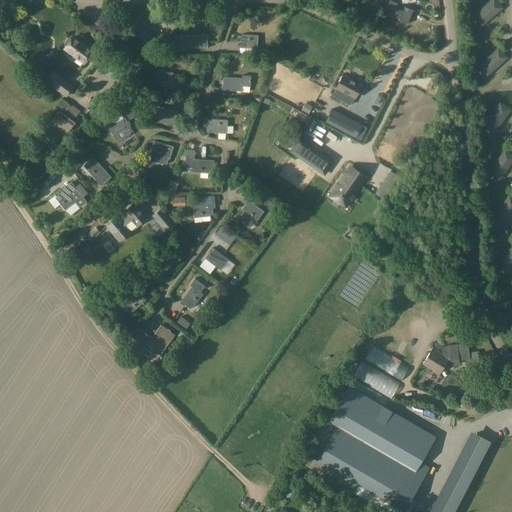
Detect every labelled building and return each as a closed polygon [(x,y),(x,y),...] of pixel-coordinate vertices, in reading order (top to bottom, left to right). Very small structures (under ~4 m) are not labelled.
[(495,0),(492,0),(474,16),(482,25),(502,8),(495,0)] [(391,2),(386,15),(394,18),(397,11),(403,14),(401,21),(408,24),(413,10),(406,8),(404,11),(397,9),(399,5),(391,2)] [(137,21),(120,40),(139,57),(155,38),(137,21)] [(206,33),(180,33),(180,46),(206,46),(206,33)] [(236,46),(238,46),(257,47),(257,35),(241,34),(241,36),(238,36),(238,42),(237,42),(236,46)] [(65,44),(66,45),(64,49),(83,64),(93,51),(74,36),(71,39),(69,38),(66,40),(65,44)] [(498,49),(478,67),(487,76),(488,75),(507,58),(498,49)] [(157,70),(157,71),(156,84),(176,85),(177,85),(177,79),(176,79),(176,73),(173,73),(173,71),(157,70)] [(61,93),(68,83),(53,72),(46,81),(61,93)] [(222,85),(221,89),(241,91),(241,86),(249,86),(250,75),(241,75),(241,77),(223,76),(223,85),(222,85)] [(354,98),(361,85),(342,75),(335,88),(354,98)] [(118,85),(123,90),(127,85),(122,81),(120,83),(118,85)] [(117,85),(115,88),(111,92),(116,96),(122,89),(117,85)] [(62,101),(58,106),(64,111),(65,112),(69,107),(62,101)] [(485,124),(496,132),(511,108),(501,101),(485,124)] [(137,114),(131,102),(123,106),(130,118),(137,114)] [(176,111),(155,104),(151,117),(177,125),(180,113),(176,112),(176,111)] [(62,112),(53,124),(65,134),(74,122),(72,120),(79,111),(71,105),(69,107),(65,112),(64,114),(62,112)] [(332,110),(325,122),(352,136),(355,138),(361,125),(332,110)] [(331,154),(340,136),(302,116),(293,133),(331,154)] [(124,117),(108,127),(116,141),(130,134),(129,132),(132,131),(128,125),(130,124),(128,120),(126,121),(124,117)] [(207,125),(207,132),(226,133),(226,120),(211,119),(211,120),(208,120),(208,118),(203,117),(203,124),(207,125)] [(299,139),(290,151),(320,172),(329,160),(299,139)] [(153,141),(148,160),(162,164),(163,162),(166,163),(168,157),(169,158),(173,147),(153,141)] [(79,146),(69,157),(72,159),(79,152),(82,149),(79,146)] [(511,155),(505,150),(489,172),(499,179),(511,161),(511,155)] [(193,156),(185,156),(185,166),(193,167),(193,172),(208,173),(208,171),(211,171),(212,165),(213,165),(213,159),(193,158),(193,156)] [(85,168),(102,185),(111,177),(92,157),(89,159),(90,160),(85,164),(87,166),(85,168)] [(345,175),(334,191),(335,191),(340,195),(340,196),(342,197),(343,196),(348,200),(348,201),(349,201),(365,177),(363,180),(349,170),(351,167),(346,173),(347,174),(346,176),(345,175)] [(53,172),(43,183),(47,187),(57,176),(53,172)] [(70,182),(55,194),(57,196),(55,198),(65,210),(76,202),(80,207),(86,202),(70,182)] [(168,185),(165,193),(175,193),(175,192),(177,188),(174,187),(169,185),(168,185)] [(248,192),(245,197),(251,201),(254,196),(248,192)] [(494,217),(505,225),(511,214),(511,195),(510,194),(494,217)] [(213,195),(197,197),(198,204),(193,205),(194,218),(209,217),(208,214),(212,214),(211,207),(214,207),(213,195)] [(243,210),(238,218),(245,223),(249,216),(256,221),(263,211),(246,199),(244,203),(245,204),(242,208),(243,210)] [(147,218),(134,203),(124,212),(127,216),(121,221),(118,217),(106,227),(119,242),(130,232),(136,226),(137,227),(147,218)] [(159,229),(164,235),(175,226),(161,208),(151,216),(161,227),(159,229)] [(97,226),(90,233),(94,237),(94,238),(102,232),(97,226)] [(511,243),(499,266),(509,272),(511,267),(511,243)] [(212,248),(206,256),(209,258),(207,260),(220,269),(228,259),(212,248)] [(86,258),(80,249),(67,259),(74,268),(86,258)] [(422,261),(419,257),(413,261),(416,266),(422,261)] [(192,287),(180,303),(184,306),(185,305),(190,309),(192,306),(193,307),(203,295),(203,294),(200,292),(205,286),(194,279),(190,285),(192,287)] [(127,299),(123,303),(131,313),(143,303),(142,302),(144,300),(140,295),(141,294),(138,290),(137,291),(133,286),(123,294),(127,299)] [(149,335),(142,345),(142,346),(157,356),(156,357),(158,358),(161,355),(160,355),(174,335),(170,332),(170,330),(168,329),(167,329),(161,325),(152,337),(149,335)] [(135,339),(141,330),(137,327),(130,336),(135,339)] [(467,344),(442,347),(443,355),(443,356),(448,359),(447,362),(448,365),(458,364),(457,360),(469,359),(467,344)] [(409,368),(371,345),(354,373),(392,395),(409,368)] [(432,348),(423,364),(438,374),(442,368),(446,369),(448,365),(447,362),(448,359),(443,356),(443,355),(432,348)] [(145,363),(149,359),(143,355),(140,359),(145,363)] [(151,368),(155,363),(150,359),(146,364),(151,368)] [(336,426),(316,460),(404,511),(429,467),(421,462),(436,436),(348,385),(327,421),(336,426)] [(480,481),(490,449),(482,446),(471,479),(480,481)]
